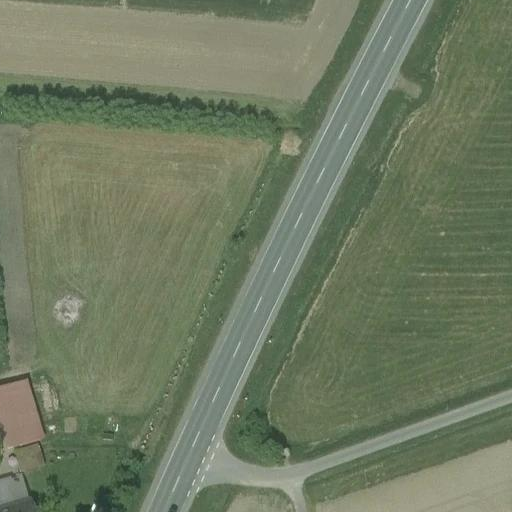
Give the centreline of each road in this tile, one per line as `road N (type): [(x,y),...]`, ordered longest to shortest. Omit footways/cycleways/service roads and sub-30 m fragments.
road 1 (secondary): [(411,0),(193,449)]
road 2 (residential): [(511,396),(290,476),(232,473),(193,449)]
